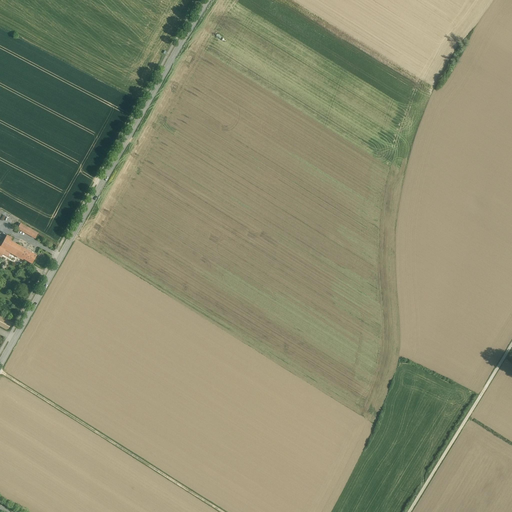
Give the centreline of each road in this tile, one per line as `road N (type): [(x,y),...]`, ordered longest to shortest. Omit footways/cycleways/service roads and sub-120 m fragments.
road 1 (tertiary): [(0,364),(208,0)]
road 2 (track): [(0,371),(223,511)]
road 3 (track): [(511,346),(409,511)]
